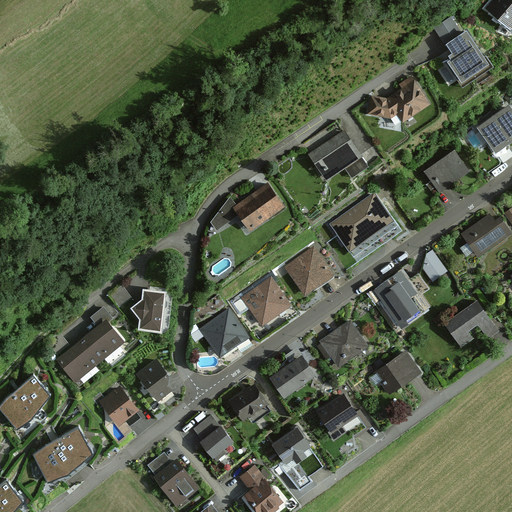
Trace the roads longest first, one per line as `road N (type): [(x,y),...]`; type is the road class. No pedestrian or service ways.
road 1 (residential): [(203,392),(178,348),(204,210),(225,186),(412,61)]
road 2 (residential): [(511,175),(203,392)]
road 3 (residential): [(511,348),(301,504)]
road 4 (residential): [(167,422),(56,511)]
